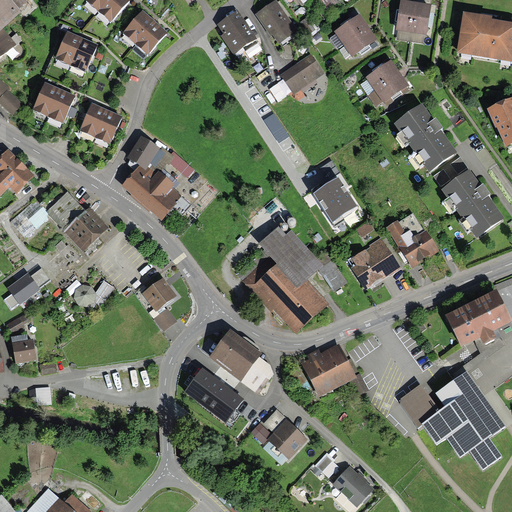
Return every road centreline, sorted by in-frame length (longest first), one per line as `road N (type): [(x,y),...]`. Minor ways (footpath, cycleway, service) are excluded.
road 1 (unclassified): [(511,263),(304,343),(262,337),(216,305)]
road 2 (residential): [(196,33),(302,192)]
road 3 (residential): [(103,191),(151,79),(196,33)]
road 4 (residential): [(165,411),(177,411),(299,511)]
road 5 (unclassified): [(216,305),(152,226),(103,191)]
road 6 (residential): [(169,360),(9,382)]
